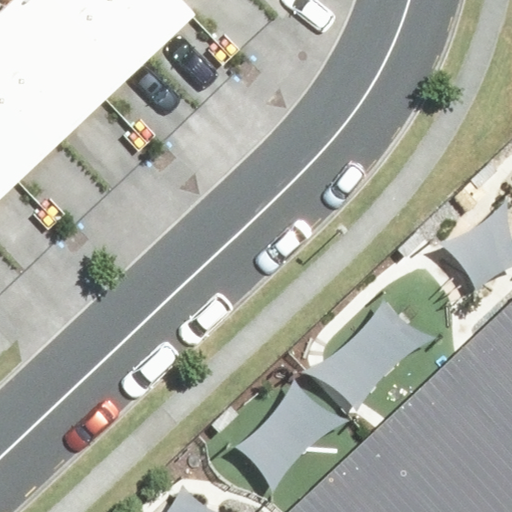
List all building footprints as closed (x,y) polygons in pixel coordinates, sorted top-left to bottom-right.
[(105,87),(24,0),(3,0),(0,3),(0,59),(62,127),(105,87)] [(148,48),(103,0),(24,0),(105,87),(148,48)] [(182,0),(103,0),(148,48),(191,9),(182,0)] [(62,127),(0,59),(0,144),(20,166),(62,127)] [(0,184),(20,166),(0,144),(0,184)] [(511,511),(511,287),(273,511),(511,511)]
